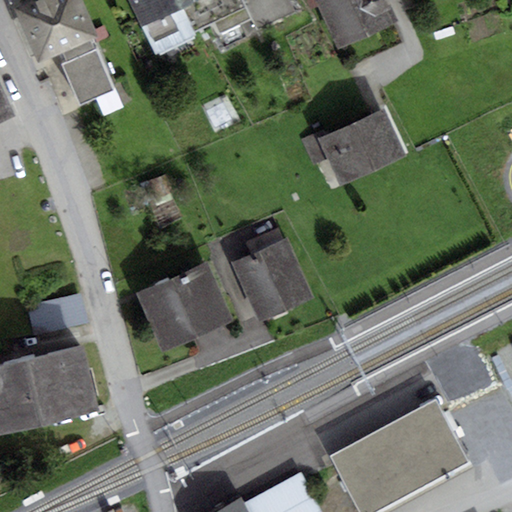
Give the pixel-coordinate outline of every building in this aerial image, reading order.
[(78,0),(39,0),(14,10),(35,63),(94,39),(78,0)] [(129,0),(156,55),(195,36),(193,31),(214,21),(226,46),(257,31),(242,0),(129,0)] [(303,0),(309,12),(320,7),(336,46),(390,24),(380,0),(303,0)] [(94,51),(62,64),(80,107),(112,94),(94,51)] [(0,117),(13,112),(0,83),(0,117)] [(384,111),(304,146),(314,168),(327,162),(339,189),(406,159),(384,111)] [(285,243),(235,266),(263,326),(313,303),(285,243)] [(210,265),(138,292),(161,354),(233,327),(210,265)] [(83,300),(35,309),(41,337),(89,328),(83,300)] [(82,346),(0,363),(0,433),(97,412),(82,346)] [(438,393),(331,451),(364,511),(471,453),(438,393)] [(242,491),(203,511),(314,511),(321,508),(301,472),(248,502),(242,491)]
